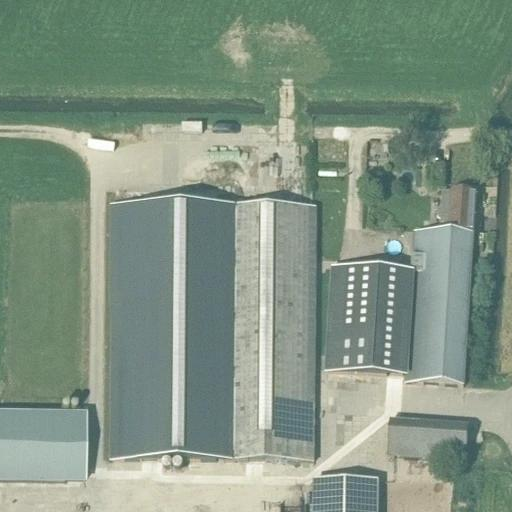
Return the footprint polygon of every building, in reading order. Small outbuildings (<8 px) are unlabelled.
[(328,373),(406,379),(405,385),(464,389),(474,238),(472,238),(474,194),(451,192),(451,194),(442,193),(442,209),(437,212),(437,219),(440,222),(440,236),(426,235),(414,234),(413,259),(412,274),(335,268),(328,373)] [(317,210),(221,209),(110,208),(108,464),(219,465),(315,465),(317,210)] [(467,462),(469,428),(391,423),(388,457),(467,462)] [(0,425),(0,486),(87,487),(88,426),(0,425)] [(377,511),(378,484),(314,483),(313,511),(377,511)]
